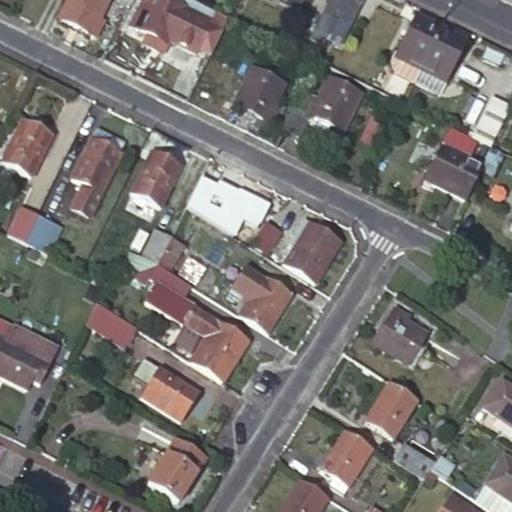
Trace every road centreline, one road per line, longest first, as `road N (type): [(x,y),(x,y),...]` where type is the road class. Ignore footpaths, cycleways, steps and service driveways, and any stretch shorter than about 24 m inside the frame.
road 1 (residential): [(0,44),(394,230)]
road 2 (residential): [(394,230),(218,511)]
road 3 (residential): [(394,230),(511,286)]
